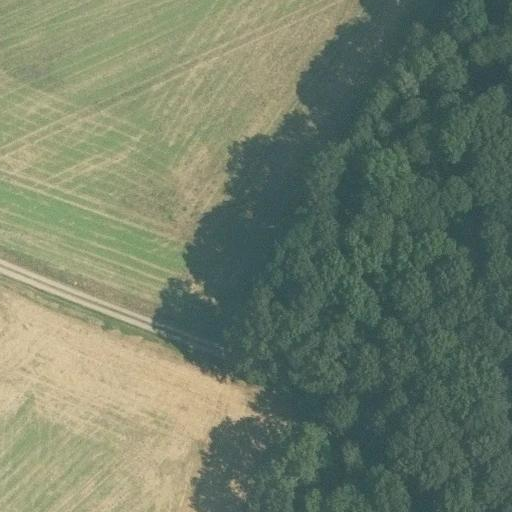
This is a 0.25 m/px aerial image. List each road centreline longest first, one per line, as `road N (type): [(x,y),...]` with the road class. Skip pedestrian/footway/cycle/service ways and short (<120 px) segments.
road 1 (track): [(0,269),(287,374),(511,470)]
road 2 (track): [(258,511),(253,423),(359,410)]
